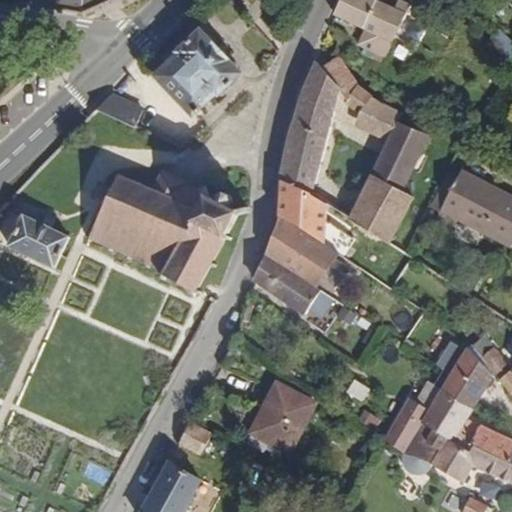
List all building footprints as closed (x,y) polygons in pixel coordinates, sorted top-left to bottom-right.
[(399,19),(395,27),(351,2),(340,27),(372,46),(366,58),(394,74),(418,30),(399,19)] [(199,116),(248,71),(206,26),(158,72),(199,116)] [(353,110),(369,121),(379,103),(335,65),(324,80),(315,75),(289,149),(284,195),(331,223),(339,210),(317,195),(345,98),(355,104),(353,110)] [(126,124),(136,104),(120,97),(104,114),(126,124)] [(369,121),(363,131),(396,151),(407,131),(411,124),(390,113),(379,103),(369,121)] [(152,119),(154,111),(136,104),(126,124),(167,141),(172,128),(152,119)] [(405,203),(437,146),(407,131),(396,151),(349,234),(392,258),(418,209),(405,203)] [(172,170),(174,167),(158,161),(148,184),(163,190),(172,170)] [(199,192),(202,184),(172,170),(163,190),(148,184),(129,176),(96,252),(202,298),(204,294),(241,211),(199,192)] [(456,180),(436,214),(449,222),(468,186),(456,180)] [(511,204),(471,182),(468,186),(511,210),(511,204)] [(511,210),(468,186),(449,222),(446,226),(461,235),(464,230),(511,257),(511,210)] [(49,226),(21,213),(6,245),(53,267),(68,235),(49,226)] [(312,240),(286,225),(274,262),(293,273),(312,240)] [(331,295),(293,273),(274,262),(260,290),(314,322),(323,309),(331,295)] [(345,321),(353,308),(331,295),(323,309),(345,321)] [(464,348),(451,374),(439,393),(474,410),(491,379),(464,348)] [(511,385),(511,361),(504,351),(491,362),(511,385)] [(299,453),(321,401),(283,384),(260,435),(278,443),(275,450),(289,456),(292,450),(299,453)] [(511,443),(467,423),(473,411),(474,410),(439,393),(428,388),(416,410),(408,406),(385,448),(403,460),(420,428),(464,450),(470,437),(476,439),(473,447),(511,465),(511,462),(511,443)] [(209,458),(219,437),(196,425),(185,446),(209,458)] [(420,428),(403,460),(404,468),(409,474),(419,477),(428,475),(433,467),(466,485),(476,467),(511,483),(511,462),(511,465),(473,447),(476,439),(470,437),(464,450),(420,428)] [(190,511),(207,480),(177,464),(152,511),(190,511)] [(471,511),(490,511),(495,504),(479,496),(471,511)]
